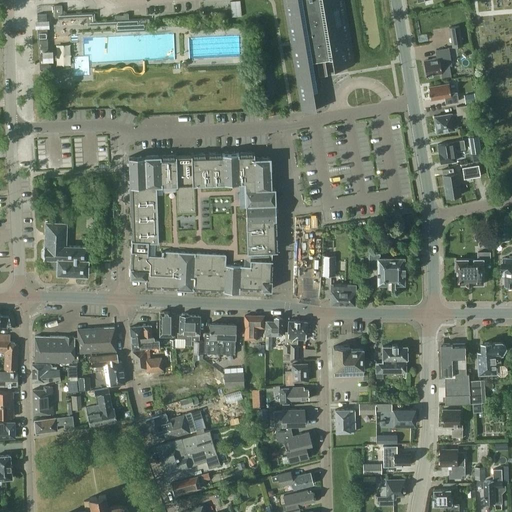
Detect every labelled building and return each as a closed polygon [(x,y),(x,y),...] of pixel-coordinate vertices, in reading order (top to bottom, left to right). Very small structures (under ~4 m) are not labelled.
[(240,0),(230,1),(231,9),(231,17),(241,16),(240,0)] [(283,0),(291,42),(292,47),(303,112),(316,110),(313,90),(317,90),(312,61),(316,60),(317,60),(319,73),(320,72),(325,69),(323,59),(324,59),(332,58),(333,68),(344,66),(354,64),(343,0),(283,0)] [(87,25),(115,24),(115,31),(146,30),(146,27),(149,27),(149,18),(128,19),(128,13),(123,13),(123,15),(115,15),(115,20),(94,21),(94,12),(62,13),(61,5),(56,5),(54,5),(54,17),(86,15),(87,25)] [(46,14),(37,14),(37,29),(39,63),(39,73),(49,72),(46,14)] [(459,25),(449,27),(452,47),(462,45),(459,25)] [(441,72),(442,77),(451,75),(449,64),(451,64),(448,46),(435,49),(436,57),(432,58),(431,59),(423,61),(425,74),(428,74),(428,75),(432,75),(432,73),(441,72)] [(448,84),(428,87),(430,99),(440,97),(441,98),(444,98),(445,103),(458,101),(456,91),(450,92),(448,84)] [(474,92),(463,94),(465,103),(475,101),(474,92)] [(455,106),(457,115),(470,113),(468,104),(455,106)] [(451,114),(434,117),(437,133),(454,130),(453,127),(457,126),(455,114),(451,115),(451,114)] [(470,153),(480,151),(478,135),(468,136),(470,153)] [(463,141),(437,145),(440,164),(456,161),(456,158),(454,151),(464,149),(463,141)] [(130,248),(129,276),(145,277),(145,285),(239,290),(239,287),(271,289),(271,279),(271,278),(272,250),(277,250),(274,187),(271,187),(270,157),(254,157),(254,152),(238,152),(191,154),(191,155),(176,155),(160,155),(147,156),(144,156),(128,156),(131,238),(131,239),(130,248)] [(452,168),(442,169),(446,197),(460,194),(457,172),(453,173),(452,168)] [(462,172),(463,179),(480,176),(478,169),(462,172)] [(510,240),(510,227),(511,227),(511,219),(510,220),(510,219),(494,219),(494,240),(510,240)] [(43,246),(43,247),(41,250),(41,255),(43,257),(43,258),(49,258),(49,268),(57,268),(56,274),(87,275),(88,246),(66,245),(66,222),(45,222),(44,246),(43,246)] [(478,259),(456,259),(456,283),(484,283),(484,263),(490,263),(490,252),(478,252),(478,259)] [(404,284),(403,257),(380,258),(379,253),(368,253),(368,268),(377,268),(377,284),(404,284)] [(335,255),(322,255),(322,275),(335,276),(335,255)] [(511,257),(503,258),(503,262),(502,262),(502,270),(505,270),(505,284),(507,284),(507,287),(511,286),(511,257)] [(354,304),(355,284),(331,283),(330,291),(331,291),(330,303),(354,304)] [(0,327),(12,328),(9,316),(0,315),(1,311),(0,310),(0,327)] [(159,336),(172,336),(172,312),(159,312),(159,336)] [(179,315),(179,332),(178,332),(177,338),(185,338),(185,344),(193,344),(193,353),(203,354),(204,340),(199,340),(199,336),(199,315),(189,314),(186,312),(182,312),(179,315)] [(263,327),(264,315),(244,315),(244,327),(245,327),(245,338),(256,338),(256,327),(263,327)] [(265,321),(265,335),(272,335),(282,335),(283,317),(280,317),(279,316),(277,316),(276,317),(274,317),(274,321),(265,321)] [(306,332),(306,321),(288,320),(288,332),(285,332),(285,344),(283,343),(283,359),(297,359),(297,339),(305,339),(305,332),(306,332)] [(204,331),(204,353),(219,353),(234,354),(235,345),(235,324),(210,323),(209,332),(204,331)] [(132,348),(159,347),(159,340),(154,340),(154,337),(152,337),(150,325),(130,326),(132,348)] [(78,337),(77,337),(77,353),(116,350),(115,326),(78,328),(78,337)] [(18,344),(15,344),(14,342),(10,342),(10,335),(0,334),(0,351),(5,352),(5,368),(17,369),(18,344)] [(68,364),(77,364),(77,353),(77,337),(35,335),(35,361),(60,362),(60,364),(68,364)] [(505,376),(508,372),(508,369),(505,365),(501,366),(501,355),(503,355),(507,348),(502,343),(492,344),(492,342),(483,343),(483,351),(478,352),(479,374),(497,373),(500,376),(505,376)] [(470,403),(469,381),(469,374),(467,374),(466,343),(442,344),(443,375),(445,375),(446,404),(470,403)] [(349,346),(349,344),(346,345),(343,345),(343,346),(333,346),(334,376),(363,375),(362,348),(349,349),(349,346)] [(375,373),(376,373),(376,377),(383,377),(383,372),(406,372),(405,359),(407,359),(407,346),(382,347),(382,362),(376,362),(375,373)] [(146,371),(162,369),(161,356),(149,357),(149,349),(132,350),(134,369),(146,368),(146,371)] [(121,360),(118,360),(117,352),(91,355),(93,367),(97,366),(97,369),(104,369),(106,385),(124,383),(121,360)] [(33,381),(61,380),(60,368),(57,368),(57,366),(52,366),(52,364),(50,362),(32,363),(33,381)] [(291,364),(292,370),(284,370),(285,385),(294,384),(294,382),(307,381),(306,363),(291,364)] [(77,364),(68,364),(68,376),(64,376),(64,380),(77,379),(77,364)] [(0,385),(18,385),(17,371),(0,371),(0,385)] [(244,386),(243,372),(224,373),(225,387),(244,386)] [(88,376),(78,377),(79,389),(89,388),(88,376)] [(481,380),(469,381),(470,403),(473,403),(473,412),(482,411),(482,402),(486,402),(485,379),(481,379),(481,380)] [(68,392),(78,391),(77,380),(67,381),(68,392)] [(53,413),(52,386),(44,386),(44,389),(32,389),(33,413),(53,413)] [(304,386),(289,387),(279,387),(280,403),(290,402),(290,400),(308,399),(308,389),(304,390),(304,386)] [(99,404),(103,423),(116,420),(114,408),(112,408),(108,387),(94,390),(95,397),(98,396),(99,404)] [(260,389),(252,389),(252,397),(260,397),(260,389)] [(13,390),(0,390),(0,403),(13,403),(13,390)] [(83,408),(83,394),(73,394),(74,408),(83,408)] [(179,401),(182,408),(197,403),(195,396),(179,401)] [(0,416),(14,416),(13,403),(0,403),(0,416)] [(375,403),(358,403),(359,414),(375,414),(375,403)] [(91,425),(103,423),(99,404),(87,407),(91,425)] [(196,431),(204,430),(203,427),(206,426),(201,408),(177,416),(167,419),(165,413),(145,419),(152,441),(164,437),(164,439),(195,429),(196,431)] [(282,411),(273,411),(274,425),(277,428),(276,429),(275,432),(275,434),(275,437),(278,440),(281,442),(284,442),(287,456),(288,456),(289,462),(289,463),(308,458),(308,456),(305,446),(311,445),(308,432),(292,436),(289,425),(305,424),(304,409),(282,410),(282,411)] [(336,432),(354,431),(353,409),(335,410),(336,432)] [(393,410),(393,424),(399,424),(409,424),(414,424),(414,410),(393,410)] [(463,437),(463,425),(461,425),(460,410),(443,410),(443,426),(455,426),(455,430),(452,429),(452,437),(463,437)] [(34,420),(36,432),(57,430),(57,424),(65,423),(65,427),(74,426),(72,415),(34,420)] [(15,421),(0,421),(0,437),(15,437),(15,421)] [(204,431),(204,430),(196,431),(196,433),(180,438),(179,437),(155,445),(165,474),(192,465),(192,464),(205,459),(208,468),(220,464),(208,429),(204,431)] [(410,463),(410,456),(409,453),(397,454),(397,451),(393,451),(393,443),(386,443),(387,465),(394,465),(401,465),(401,463),(410,463)] [(462,474),(466,474),(466,451),(459,451),(459,449),(441,449),(441,465),(452,465),(452,469),(450,469),(450,477),(462,477),(462,474)] [(0,478),(12,478),(10,454),(0,454),(0,478)] [(362,463),(362,474),(381,474),(381,463),(362,463)] [(475,479),(486,478),(485,466),(474,466),(475,479)] [(501,486),(503,486),(503,480),(502,468),(493,469),(493,480),(484,480),(485,502),(495,502),(495,499),(501,499),(501,486)] [(292,490),(311,484),(308,473),(289,477),(287,472),(276,474),(271,476),(273,482),(277,480),(279,486),(291,484),(292,490)] [(199,488),(198,483),(203,482),(203,480),(209,478),(208,473),(199,475),(196,476),(170,484),(173,495),(199,488)] [(393,497),(404,496),(404,480),(386,480),(387,496),(376,496),(377,502),(379,502),(379,505),(394,505),(393,497)] [(446,511),(460,511),(460,502),(454,502),(454,496),(452,496),(452,488),(458,488),(458,483),(443,483),(443,489),(435,489),(435,496),(433,496),(433,505),(446,504),(446,511)] [(240,496),(237,487),(231,489),(233,498),(240,496)] [(286,502),(282,503),(284,511),(291,511),(300,510),(298,504),(314,500),(312,491),(308,492),(307,489),(284,495),(286,502)] [(89,500),(84,500),(85,510),(74,511),(128,511),(129,510),(124,506),(120,504),(109,506),(106,494),(89,497),(89,500)]
